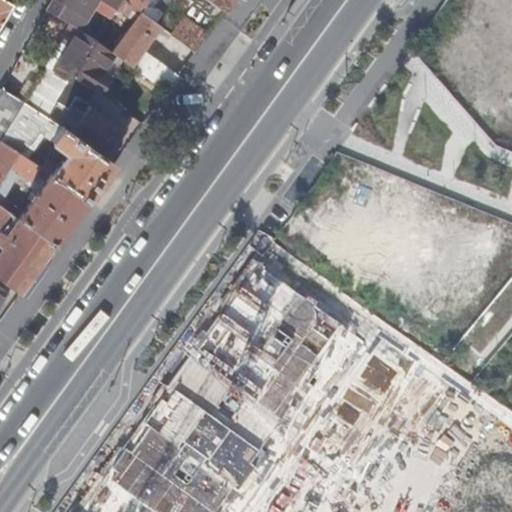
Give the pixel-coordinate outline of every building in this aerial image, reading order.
[(3,0),(0,0),(0,28),(14,6),(3,0)] [(52,0),(46,11),(47,12),(61,20),(73,0),(52,0)] [(89,0),(73,0),(61,20),(70,25),(73,27),(89,0)] [(122,0),(119,0),(119,1),(111,13),(129,26),(111,51),(121,59),(165,91),(176,76),(147,54),(141,50),(144,47),(158,26),(122,0)] [(144,0),(122,0),(158,26),(194,52),(207,33),(182,16),(179,20),(164,9),(162,11),(142,4),(144,0)] [(207,0),(223,11),(231,0),(207,0)] [(61,20),(47,12),(34,35),(56,48),(70,25),(61,20)] [(111,51),(95,39),(78,30),(69,46),(84,55),(76,70),(54,56),(24,103),(47,116),(55,102),(67,109),(76,95),(86,101),(93,89),(91,88),(101,71),(110,77),(121,59),(111,51)] [(91,88),(93,89),(100,93),(110,77),(101,71),(91,88)] [(24,103),(0,88),(0,141),(25,159),(41,137),(66,155),(60,163),(59,162),(55,168),(45,161),(41,168),(86,201),(112,165),(100,156),(60,125),(47,116),(24,103)] [(72,108),(60,125),(100,156),(117,133),(116,129),(113,127),(114,125),(87,105),(81,114),(72,108)] [(145,158),(154,142),(134,132),(126,148),(145,158)] [(0,141),(0,198),(13,179),(25,187),(26,185),(32,189),(29,194),(32,196),(21,212),(10,204),(6,209),(53,246),(86,201),(41,168),(40,169),(25,159),(0,141)] [(437,217),(431,245),(447,248),(441,273),(455,276),(471,208),(451,204),(447,220),(437,217)] [(0,205),(0,222),(2,220),(15,230),(9,238),(0,231),(0,280),(18,295),(53,246),(6,209),(0,205)] [(326,348),(345,308),(307,290),(288,330),(326,348)] [(334,358),(421,416),(443,383),(355,326),(334,358)] [(511,374),(503,388),(511,393),(511,374)] [(511,425),(475,402),(446,445),(511,487),(511,425)]
